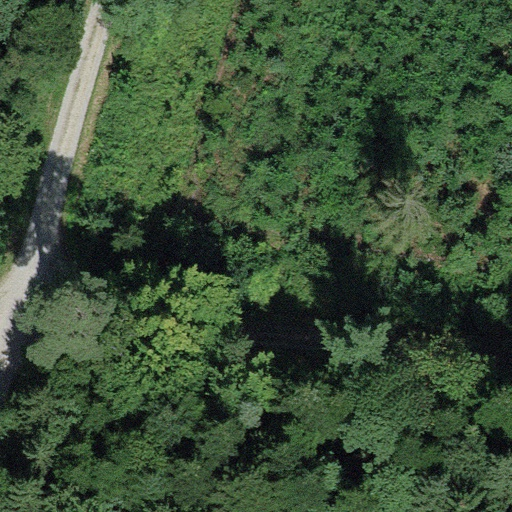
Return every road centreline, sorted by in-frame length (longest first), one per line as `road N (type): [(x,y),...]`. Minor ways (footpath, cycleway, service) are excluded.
road 1 (track): [(0,307),(367,338),(511,364)]
road 2 (track): [(0,379),(109,0)]
